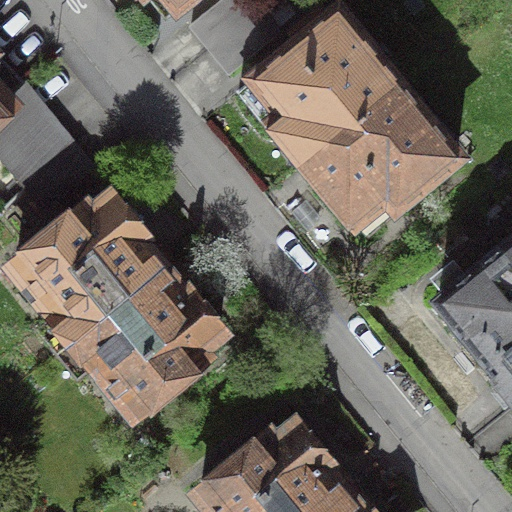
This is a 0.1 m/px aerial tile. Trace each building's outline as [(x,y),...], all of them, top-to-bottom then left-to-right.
[(210,49),(260,8),(253,0),(222,0),(191,26),(200,37),(210,49)] [(279,31),(260,8),(210,49),(219,61),(229,73),(279,31)] [(308,155),(398,81),(338,8),(314,28),(238,89),(270,128),(280,120),(308,155)] [(0,156),(24,186),(67,143),(21,87),(26,82),(0,56),(0,156)] [(398,81),(308,155),(315,163),(322,172),(318,175),(355,220),(387,194),(396,205),(458,155),(398,81)] [(24,186),(45,211),(88,169),(78,156),(67,143),(24,186)] [(74,338),(162,267),(152,255),(139,238),(143,235),(111,197),(90,214),(85,207),(14,264),(74,338)] [(511,394),(511,237),(437,298),(497,372),(495,374),(506,388),(511,394)] [(171,278),(162,267),(74,338),(134,411),(205,354),(199,347),(220,330),(189,292),(185,295),(171,278)] [(216,511),(323,511),(346,493),(337,482),(323,465),(327,461),(296,423),(275,440),(269,434),(199,491),(216,511)] [(361,511),(355,504),(346,493),(323,511),(361,511)]
